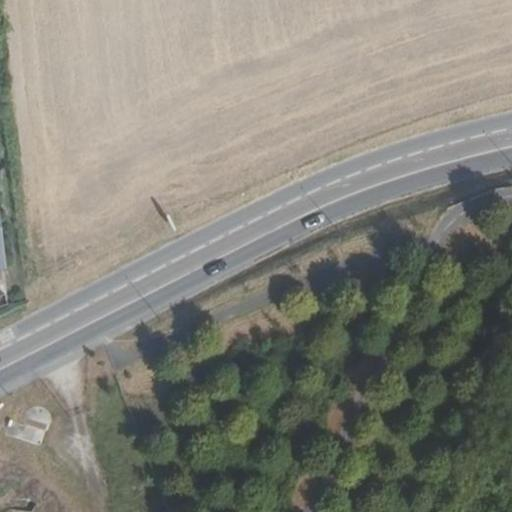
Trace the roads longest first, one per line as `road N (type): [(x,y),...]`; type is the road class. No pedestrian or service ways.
road 1 (secondary): [(0,374),(354,194),(511,148)]
road 2 (secondary): [(511,125),(394,150),(0,342)]
